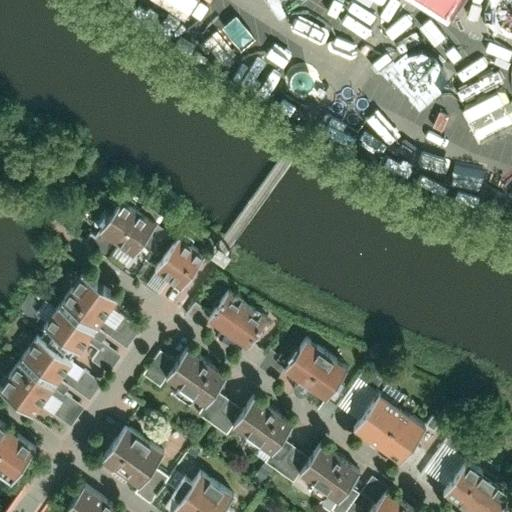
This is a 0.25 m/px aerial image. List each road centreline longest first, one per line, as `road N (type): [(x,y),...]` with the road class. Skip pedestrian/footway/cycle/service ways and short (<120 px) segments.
road 1 (residential): [(455,511),(171,311)]
road 2 (residential): [(68,448),(171,311)]
road 3 (residential): [(171,311),(74,238)]
